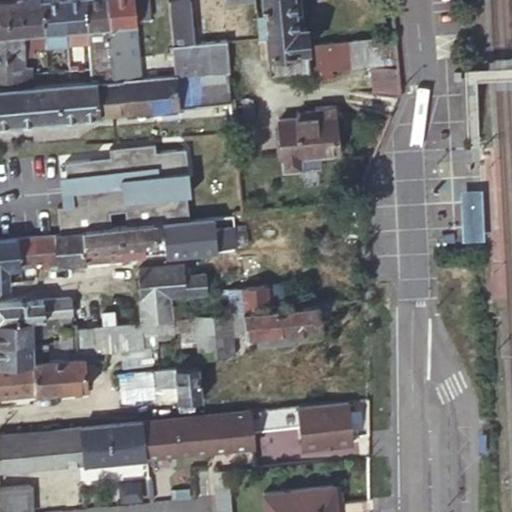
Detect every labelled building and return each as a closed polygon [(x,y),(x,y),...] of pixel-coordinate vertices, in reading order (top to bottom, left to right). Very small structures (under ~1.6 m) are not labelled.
[(0,0),(0,79),(25,78),(24,71),(24,66),(24,55),(22,30),(19,0),(0,0)] [(19,0),(22,30),(24,55),(34,54),(32,46),(44,44),(39,0),(19,0)] [(39,0),(44,44),(64,43),(60,0),(39,0)] [(85,37),(82,0),(60,0),(64,43),(66,57),(77,57),(76,38),(85,37)] [(88,81),(111,79),(103,0),(82,0),(85,37),(87,68),(88,81)] [(148,17),(146,0),(103,0),(111,79),(140,76),(137,51),(134,18),(148,17)] [(170,48),(171,51),(173,74),(175,74),(227,69),(225,48),(224,41),(191,43),(186,0),(173,0),(166,1),(170,45),(170,48)] [(268,73),(308,69),(306,43),(304,24),(294,25),(292,0),(261,0),(262,9),(256,9),(256,17),(251,17),(252,28),(257,27),(258,30),(264,29),(268,73)] [(390,35),(306,43),(308,69),(309,81),(327,80),(329,68),(371,64),(393,62),(390,35)] [(140,76),(173,74),(171,51),(170,48),(137,51),(140,76)] [(66,57),(67,70),(78,69),(77,57),(66,57)] [(393,62),(371,64),(374,92),(400,91),(397,62),(393,62)] [(227,69),(175,74),(178,107),(230,102),(229,96),(227,69)] [(0,123),(80,116),(178,107),(175,74),(173,74),(140,76),(111,79),(88,81),(0,87),(0,123)] [(334,113),(278,117),(282,167),(302,165),(301,152),(337,149),(334,113)] [(65,140),(67,159),(81,157),(79,138),(65,140)] [(24,144),(25,162),(27,161),(27,163),(67,159),(65,140),(24,144)] [(23,141),(10,142),(10,163),(25,162),(24,144),(23,141)] [(81,228),(88,227),(87,214),(100,212),(99,207),(188,198),(183,147),(81,157),(67,159),(27,163),(27,161),(25,162),(10,163),(10,142),(0,142),(0,229),(28,214),(45,212),(47,234),(81,231),(81,228)] [(459,193),(461,243),(483,242),(481,192),(459,193)] [(160,220),(160,222),(231,215),(228,193),(188,198),(99,207),(100,212),(87,214),(88,227),(116,225),(154,221),(160,220)] [(232,214),(236,243),(249,242),(246,210),(240,211),(232,212),(232,214)] [(0,229),(0,238),(47,234),(45,212),(28,214),(0,229)] [(236,243),(232,214),(231,215),(160,222),(162,242),(163,254),(234,246),(234,243),(236,243)] [(154,221),(116,225),(119,246),(125,245),(157,242),(154,221)] [(88,227),(81,228),(81,231),(83,250),(84,260),(120,257),(119,246),(116,225),(88,227)] [(0,286),(6,286),(5,266),(84,260),(83,250),(81,231),(47,234),(0,238),(0,286)] [(256,255),(237,257),(237,264),(239,281),(258,279),(256,261),(256,255)] [(202,263),(203,272),(205,290),(225,288),(239,287),(239,286),(239,281),(237,264),(227,265),(223,258),(204,261),(202,263)] [(136,268),(138,298),(166,295),(205,292),(205,290),(203,272),(180,275),(179,263),(136,268)] [(436,280),(460,280),(460,267),(436,267),(436,280)] [(239,287),(225,288),(227,313),(242,311),(278,308),(275,282),(239,286),(239,287)] [(170,318),(193,316),(207,314),(206,302),(179,304),(179,303),(166,305),(166,295),(138,298),(140,321),(155,319),(170,318)] [(0,321),(43,315),(69,313),(68,296),(0,301),(0,321)] [(278,308),(242,311),(244,335),(255,334),(256,345),(293,342),(292,330),(314,328),(314,319),(326,318),(326,309),(331,309),(330,303),(314,304),(304,305),(278,308)] [(112,311),(100,312),(102,324),(104,324),(113,323),(112,311)] [(193,316),(194,328),(196,354),(232,351),(231,336),(244,335),(242,311),(227,313),(207,314),(193,316)] [(0,321),(0,344),(45,341),(43,315),(0,321)] [(194,328),(193,316),(170,318),(171,330),(194,328)] [(171,330),(170,318),(155,319),(156,331),(171,330)] [(140,321),(141,333),(156,331),(155,319),(140,321)] [(156,331),(141,333),(140,321),(113,323),(104,324),(106,348),(157,343),(156,331)] [(102,324),(92,325),(94,349),(106,348),(104,324),(102,324)] [(92,325),(80,326),(81,342),(82,350),(94,349),(92,325)] [(81,342),(80,326),(70,327),(70,336),(71,343),(81,342)] [(45,344),(45,341),(0,344),(0,362),(31,360),(55,358),(54,343),(45,344)] [(83,356),(82,350),(81,342),(71,343),(72,356),(83,356)] [(85,386),(83,356),(72,356),(57,358),(60,390),(85,388),(85,386)] [(55,358),(31,360),(33,392),(60,390),(57,358),(55,358)] [(0,394),(33,392),(31,360),(0,362),(0,394)] [(197,364),(174,366),(158,367),(155,368),(157,384),(175,382),(177,399),(200,397),(197,364)] [(343,400),(292,405),(296,445),(331,442),(331,437),(346,435),(343,400)] [(0,469),(251,446),(248,410),(126,421),(120,422),(0,433),(0,469)] [(229,511),(227,469),(211,471),(214,506),(214,511),(229,511)] [(118,484),(120,500),(139,498),(137,482),(118,484)] [(0,485),(0,511),(28,511),(30,511),(29,484),(0,485)] [(333,511),(330,484),(261,491),(263,511),(333,511)]
